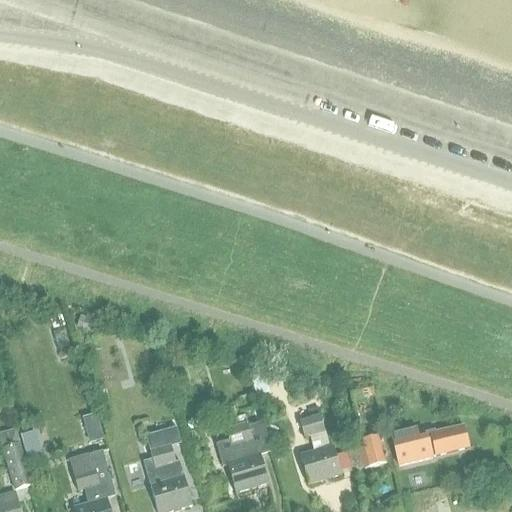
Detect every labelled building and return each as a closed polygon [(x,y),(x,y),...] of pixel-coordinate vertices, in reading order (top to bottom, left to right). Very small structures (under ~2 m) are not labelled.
[(79,318),(75,330),(87,334),(91,322),(79,318)] [(351,403),(373,397),(370,384),(348,390),(351,403)] [(260,457),(271,454),(262,424),(247,428),(244,417),(235,420),(237,429),(226,432),(229,442),(215,446),(222,469),(226,468),(234,496),(268,486),(260,457)] [(317,418),(298,424),(302,440),(309,438),(322,434),(317,418)] [(364,472),(388,466),(381,438),(363,442),(358,424),(348,427),(353,445),(358,444),(364,472)] [(415,430),(390,437),(398,468),(431,460),(431,459),(435,458),(435,459),(468,451),(462,427),(434,434),(434,432),(417,436),(415,430)] [(151,463),(143,465),(149,489),(155,511),(176,511),(191,508),(183,479),(179,464),(176,465),(171,450),(171,449),(179,446),(175,430),(144,438),(151,463)] [(0,446),(13,492),(31,487),(15,431),(0,435),(0,446)] [(34,433),(19,438),(26,464),(41,459),(34,433)] [(314,454),(299,458),(307,487),(341,477),(333,449),(323,451),(321,446),(311,450),(314,454)] [(89,457),(69,462),(73,477),(78,493),(83,492),(86,503),(87,507),(73,511),(72,511),(109,511),(106,501),(113,499),(109,485),(101,454),(89,457)]
